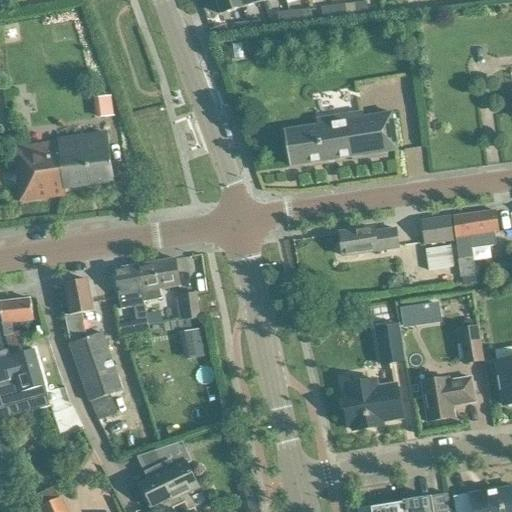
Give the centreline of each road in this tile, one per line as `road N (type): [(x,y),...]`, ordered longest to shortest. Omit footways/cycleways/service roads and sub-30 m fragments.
road 1 (tertiary): [(238,222),(511,180)]
road 2 (residential): [(130,511),(69,379),(29,257)]
road 3 (unclassified): [(293,480),(238,222)]
road 4 (residential): [(164,0),(232,185),(238,222)]
road 5 (residential): [(293,480),(511,444)]
road 6 (tertiary): [(29,257),(238,222)]
